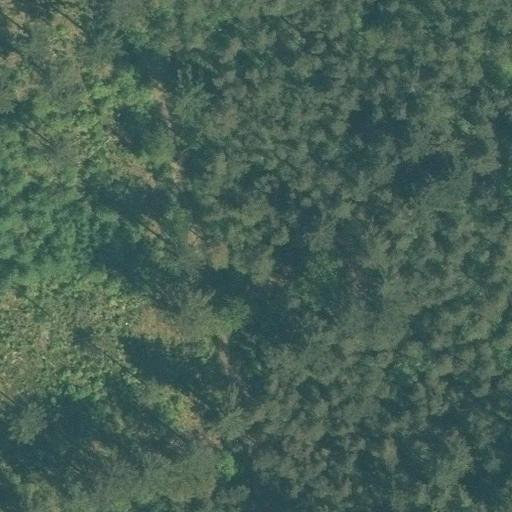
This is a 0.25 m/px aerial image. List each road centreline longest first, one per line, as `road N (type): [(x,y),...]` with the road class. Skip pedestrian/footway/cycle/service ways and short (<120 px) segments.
road 1 (track): [(132,0),(205,290)]
road 2 (track): [(205,290),(262,511)]
